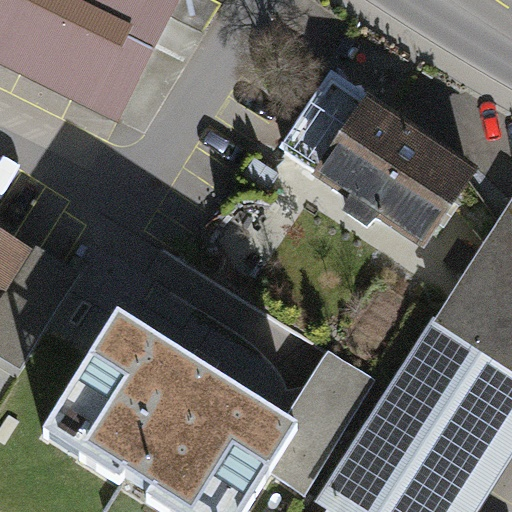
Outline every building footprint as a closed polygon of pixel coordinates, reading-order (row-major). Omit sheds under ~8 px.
[(0,0),(0,62),(120,122),(180,0),(0,0)] [(476,168),(369,95),(316,173),(349,195),(344,209),(368,225),(381,212),(426,242),(476,168)] [(511,197),(318,502),(330,509),(328,511),(478,511),(511,460),(511,197)] [(79,274),(0,227),(0,356),(22,369),(79,274)] [(287,412),(119,306),(46,423),(188,511),(234,511),(262,468),(294,416),(287,412)] [(375,380),(325,350),(313,370),(287,412),(294,416),(262,468),(306,494),(375,380)]
